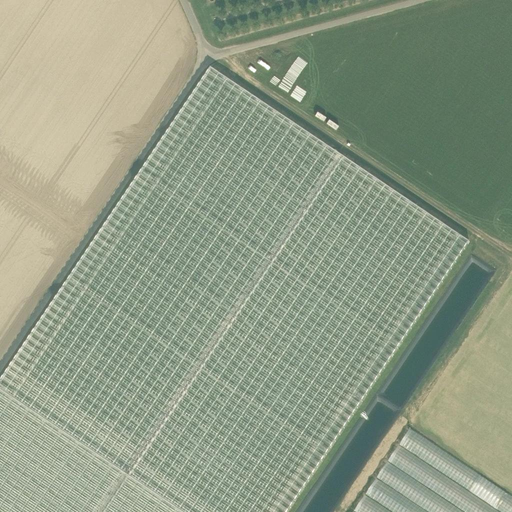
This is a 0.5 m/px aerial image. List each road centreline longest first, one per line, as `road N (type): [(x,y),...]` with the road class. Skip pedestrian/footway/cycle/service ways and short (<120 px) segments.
road 1 (track): [(208,59),(0,367)]
road 2 (track): [(422,0),(208,59)]
